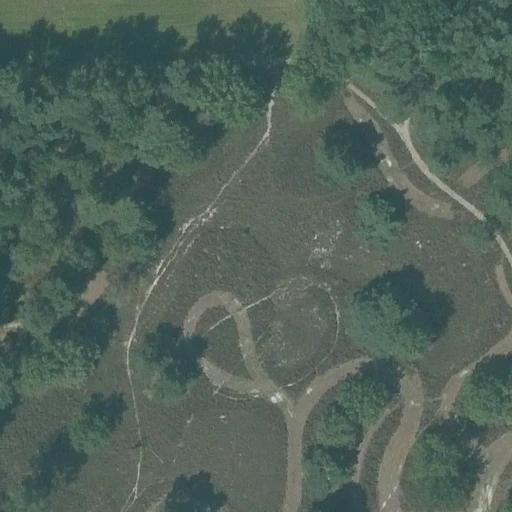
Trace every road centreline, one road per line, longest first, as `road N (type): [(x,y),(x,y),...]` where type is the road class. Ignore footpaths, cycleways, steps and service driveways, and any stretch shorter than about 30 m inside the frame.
road 1 (track): [(331,69),(0,76)]
road 2 (unknown): [(511,49),(414,49),(331,69)]
